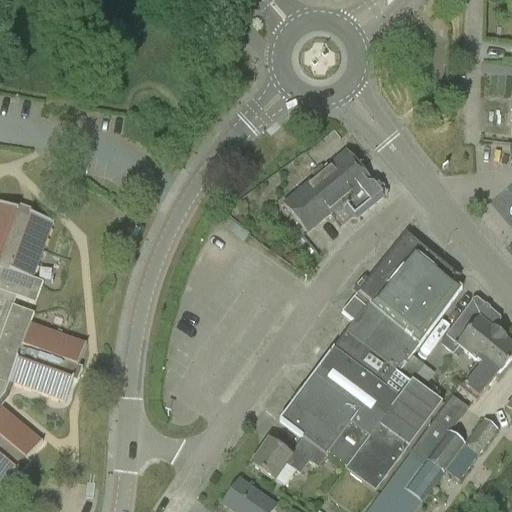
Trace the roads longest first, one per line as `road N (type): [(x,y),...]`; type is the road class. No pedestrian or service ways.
road 1 (tertiary): [(127,436),(131,362),(174,221),(209,165),(290,87)]
road 2 (residential): [(422,183),(344,260),(197,463)]
road 3 (tertiary): [(422,183),(511,293)]
road 4 (residential): [(473,138),(477,0)]
road 5 (tertiary): [(345,88),(422,183)]
